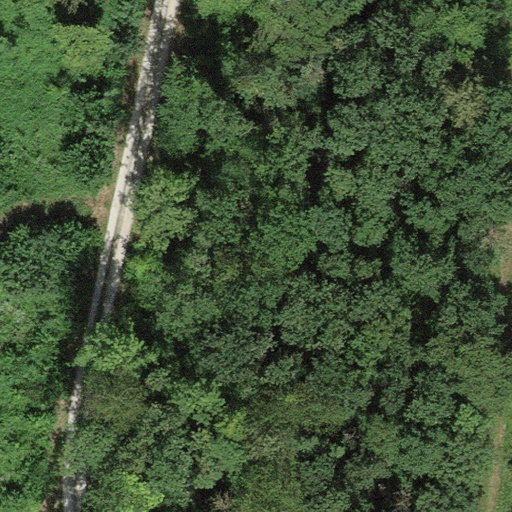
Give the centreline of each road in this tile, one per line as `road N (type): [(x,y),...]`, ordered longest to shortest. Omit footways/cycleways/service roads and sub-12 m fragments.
road 1 (track): [(73,511),(156,0)]
road 2 (track): [(511,191),(474,511)]
